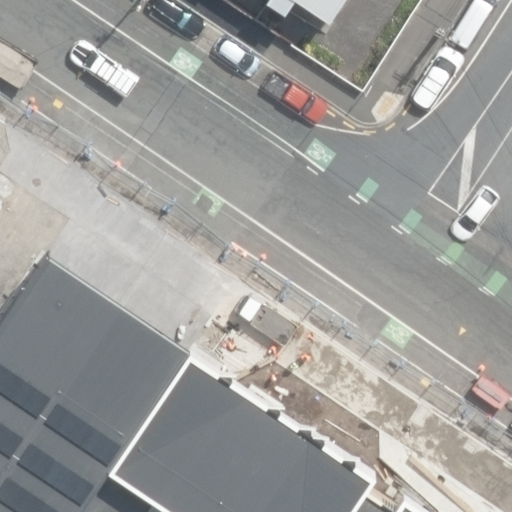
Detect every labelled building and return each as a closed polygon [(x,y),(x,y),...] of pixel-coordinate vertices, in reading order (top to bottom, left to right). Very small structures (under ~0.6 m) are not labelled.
[(350,0),(272,0),(290,13),(299,0),(307,0),(337,20),(350,0)] [(148,373),(194,304),(120,254),(74,322),(148,373)] [(0,273),(0,311),(18,286),(0,273)] [(54,511),(139,383),(18,304),(0,331),(0,511),(54,511)] [(247,511),(269,480),(223,449),(240,422),(184,385),(98,511),(247,511)] [(354,511),(307,482),(288,511),(354,511)]
